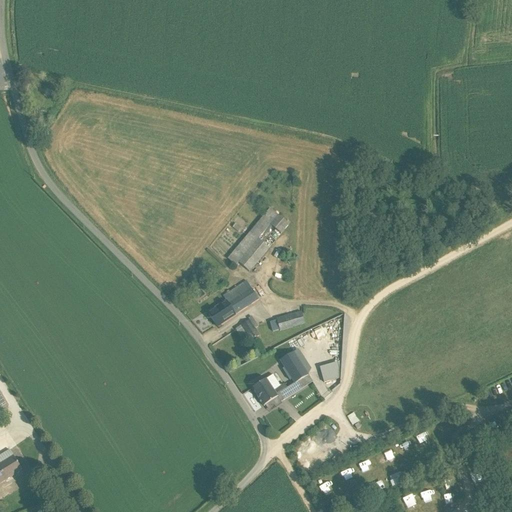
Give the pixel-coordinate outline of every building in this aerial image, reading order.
[(238,263),(249,273),(269,249),(258,240),(269,226),(280,235),(288,225),(269,209),(227,259),(235,266),(238,263)] [(258,300),(246,281),(222,296),(225,302),(207,314),(216,327),(217,327),(258,300)] [(276,319),(279,332),(280,332),(304,325),(301,312),(276,319)] [(257,327),(251,317),(248,319),(249,321),(234,330),(239,338),(245,334),(250,342),(259,336),(255,329),(257,327)] [(251,390),(263,407),(277,398),(280,403),(312,383),(308,376),(311,370),(298,350),(279,362),(293,385),(288,388),(286,384),(284,385),(283,384),(280,387),(273,376),(266,380),(251,390)] [(338,379),(339,363),(319,368),(323,383),(338,379)] [(9,408),(0,394),(0,413),(9,409),(9,408)] [(0,485),(22,473),(9,451),(0,456),(0,485)] [(361,471),(368,467),(364,459),(357,463),(361,471)] [(342,483),(354,478),(350,468),(338,473),(342,483)] [(388,477),(393,486),(405,481),(400,471),(388,477)] [(428,489),(420,493),(422,499),(431,495),(428,489)] [(452,491),(443,494),(447,505),(456,501),(452,491)] [(407,508),(416,504),(412,494),(403,498),(407,508)]
